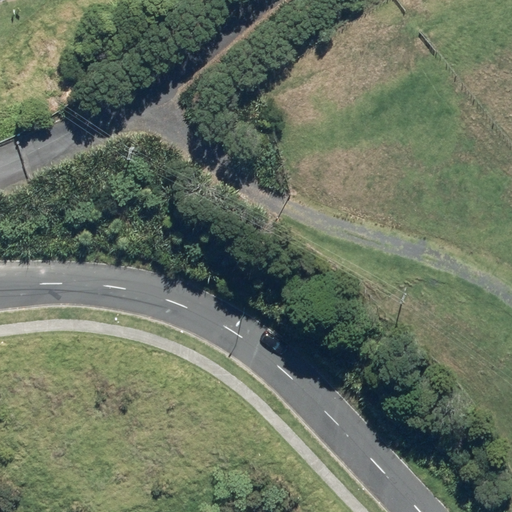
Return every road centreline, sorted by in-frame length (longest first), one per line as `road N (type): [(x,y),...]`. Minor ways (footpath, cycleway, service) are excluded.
road 1 (residential): [(424,511),(278,365),(187,306),(103,285),(0,286)]
road 2 (unknown): [(146,88),(317,214),(470,263),(511,288)]
road 3 (unknown): [(0,162),(75,135),(146,88)]
road 4 (unknown): [(146,88),(263,0)]
